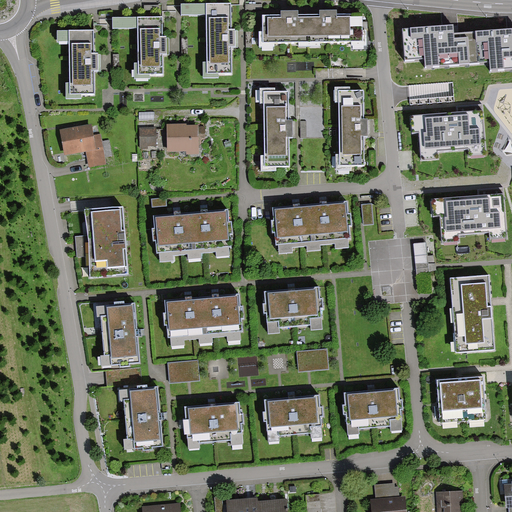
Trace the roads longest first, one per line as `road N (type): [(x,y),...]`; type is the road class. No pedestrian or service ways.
road 1 (residential): [(99,484),(87,458),(66,297),(10,29)]
road 2 (residential): [(394,185),(379,0)]
road 3 (residential): [(242,196),(394,185)]
road 4 (residential): [(421,450),(405,301)]
road 5 (residential): [(340,465),(199,478)]
